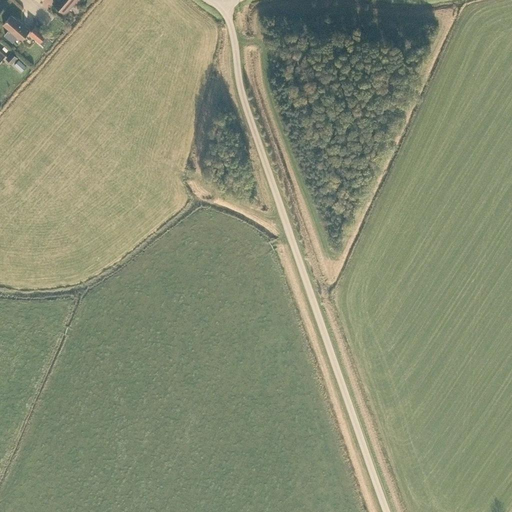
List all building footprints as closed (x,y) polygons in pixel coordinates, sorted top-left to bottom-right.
[(65,13),(76,0),(55,0),(53,3),(65,13)] [(21,40),(30,30),(18,20),(12,15),(4,24),(10,30),(5,35),(13,41),(17,37),(21,40)] [(47,35),(35,26),(28,34),(39,43),(47,35)] [(12,64),(18,58),(11,51),(5,58),(12,64)] [(17,64),(25,68),(27,64),(19,60),(17,64)]
